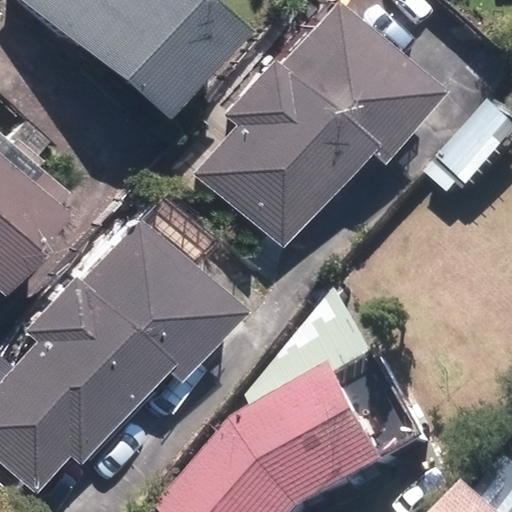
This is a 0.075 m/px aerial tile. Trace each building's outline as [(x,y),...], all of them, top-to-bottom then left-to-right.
[(4,0),(140,116),(215,31),(179,0),(4,0)] [(177,174),(267,248),(345,151),(360,163),(420,89),(311,0),(310,0),(257,66),(250,59),(207,113),(218,123),(177,174)] [(0,134),(0,140),(22,159),(35,143),(12,122),(0,134)] [(0,268),(13,254),(6,248),(36,213),(33,210),(47,192),(16,166),(1,182),(0,181),(0,268)] [(0,369),(0,473),(23,494),(55,456),(64,465),(145,370),(159,382),(223,309),(117,218),(61,283),(55,277),(9,331),(23,343),(0,369)] [(161,511),(313,511),(397,467),(342,369),(241,425),(161,511)] [(511,511),(511,465),(501,456),(452,511),(511,511)]
